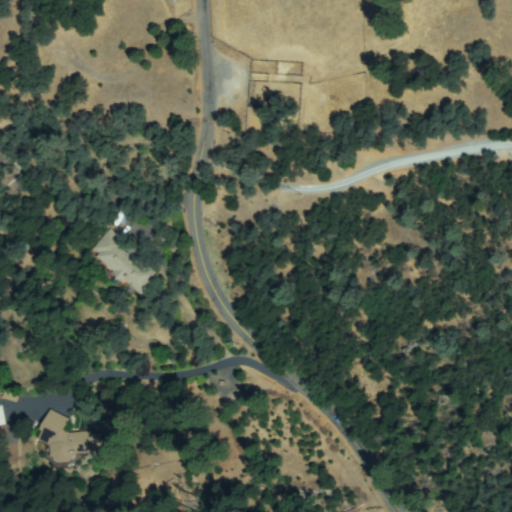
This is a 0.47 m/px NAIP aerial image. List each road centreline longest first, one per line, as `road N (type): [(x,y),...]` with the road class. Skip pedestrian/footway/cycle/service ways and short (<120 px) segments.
road 1 (residential): [(395,511),(221,299),(212,263),(198,0)]
road 2 (residential): [(292,387),(339,314),(313,265)]
